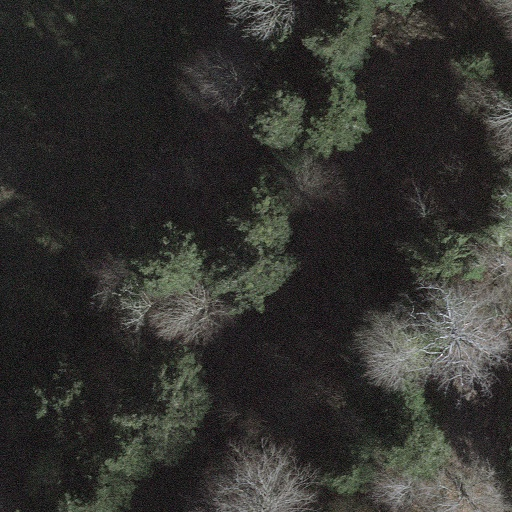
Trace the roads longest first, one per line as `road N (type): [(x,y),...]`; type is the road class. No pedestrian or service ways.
road 1 (track): [(440,0),(234,330),(135,511)]
road 2 (track): [(511,344),(490,411),(500,511)]
